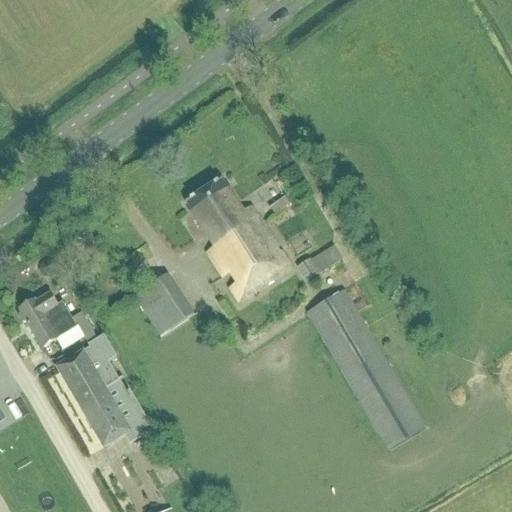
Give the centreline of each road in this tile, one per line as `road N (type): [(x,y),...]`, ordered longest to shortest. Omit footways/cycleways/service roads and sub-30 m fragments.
road 1 (tertiary): [(0,219),(304,0)]
road 2 (unclassified): [(98,511),(0,343)]
